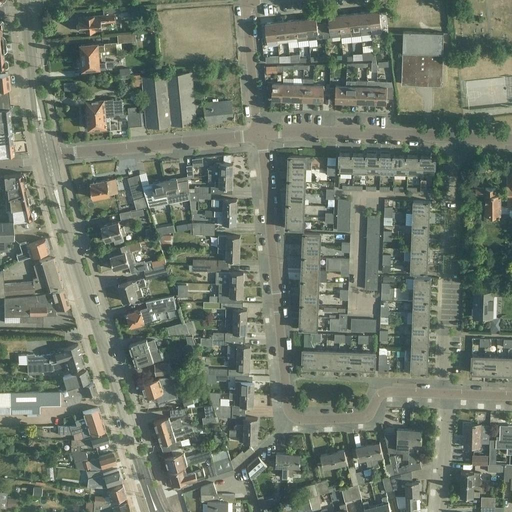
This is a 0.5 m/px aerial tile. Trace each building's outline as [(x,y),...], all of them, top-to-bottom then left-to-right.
[(423,5),(419,6),(402,8),(403,20),(417,18),(420,18),(446,15),(445,3),(443,3),(442,2),(440,3),(423,5)] [(79,17),(80,31),(102,29),(101,22),(118,21),(117,8),(103,8),(104,15),(79,17)] [(380,13),(380,11),(369,12),(372,34),(382,33),(382,29),(388,29),(386,12),(380,13)] [(372,34),(369,12),(359,13),(361,35),(372,34)] [(361,35),(359,13),(349,14),(351,36),(361,35)] [(351,36),(349,14),(339,15),(341,36),(341,37),(351,36)] [(341,36),(339,15),(328,16),(329,22),(323,23),(325,38),(341,36)] [(317,24),(317,18),(306,19),(308,40),(325,38),(323,23),(317,24)] [(308,40),(306,19),(296,20),(298,41),(308,40)] [(298,41),(296,20),(286,21),(288,42),(298,41)] [(288,42),(286,21),(276,22),(278,38),(278,43),(288,42)] [(278,38),(276,22),(265,23),(267,39),(278,38)] [(444,32),(403,31),(403,52),(403,74),(402,84),(403,84),(403,81),(417,82),(417,79),(427,79),(427,82),(441,83),(441,85),(442,75),(442,54),(443,54),(444,32)] [(118,35),(118,43),(137,42),(136,33),(118,35)] [(81,45),(82,57),(105,56),(117,55),(116,42),(81,45)] [(105,56),(82,57),(83,69),(116,67),(116,64),(114,64),(114,61),(106,61),(105,56)] [(8,72),(5,72),(0,72),(0,87),(10,87),(8,72)] [(190,72),(181,73),(143,76),(147,112),(148,125),(148,126),(149,126),(149,124),(171,122),(171,123),(172,123),(172,122),(194,120),(194,121),(195,121),(194,114),(206,113),(207,123),(218,122),(217,119),(233,118),(233,120),(235,120),(235,115),(233,115),(232,101),(204,103),(205,104),(194,105),(190,72)] [(314,79),(303,78),(303,84),(303,100),(313,101),(314,85),(314,79)] [(357,80),(357,86),(356,86),(356,102),(366,103),(367,81),(357,80)] [(76,81),(64,82),(65,90),(77,90),(76,81)] [(283,83),(273,83),(273,81),(267,81),(269,97),(272,97),(272,99),(282,100),(283,83)] [(377,81),(367,81),(366,103),(376,103),(377,81)] [(392,82),(377,81),(376,103),(387,103),(387,96),(393,96),(394,90),(392,82)] [(293,84),(283,83),(282,100),(293,100),(293,84)] [(303,84),(293,84),(293,100),(303,100),(303,84)] [(324,85),(314,85),(313,101),(323,101),(324,93),(330,93),(330,88),(324,88),(324,85)] [(336,85),(336,88),(330,88),(330,93),(336,94),(335,102),(346,102),(346,86),(336,85)] [(356,86),(346,86),(346,102),(356,102),(356,86)] [(10,108),(9,97),(8,87),(10,87),(0,87),(0,108),(9,108),(10,108)] [(113,99),(97,100),(87,101),(88,117),(110,115),(115,115),(113,99)] [(9,110),(9,108),(0,108),(0,120),(10,119),(9,114),(11,114),(10,109),(9,110)] [(136,126),(134,113),(127,113),(129,127),(136,126)] [(111,123),(110,115),(88,117),(89,129),(102,128),(102,130),(118,128),(118,123),(111,123)] [(0,131),(13,131),(12,124),(10,124),(10,119),(0,120),(0,131)] [(0,143),(12,142),(12,137),(13,137),(13,131),(0,131),(0,143)] [(0,155),(13,154),(13,152),(15,152),(14,147),(13,147),(12,142),(0,143),(0,155)] [(349,153),(340,153),(339,173),(353,173),(353,156),(349,156),(349,153)] [(363,153),(353,153),(353,156),(353,173),(366,174),(367,156),(363,156),(363,153)] [(208,169),(208,174),(208,175),(209,175),(217,174),(233,175),(233,163),(231,163),(231,154),(224,155),(224,163),(216,162),(212,166),(211,165),(207,168),(208,169)] [(377,154),(367,154),(367,156),(366,174),(380,174),(381,157),(380,157),(376,157),(377,154)] [(390,154),(380,154),(380,157),(381,157),(380,174),(394,175),(394,157),(390,157),(390,154)] [(404,155),(394,154),(394,157),(394,175),(407,175),(408,158),(407,158),(404,157),(404,155)] [(417,155),(407,155),(407,158),(408,158),(407,175),(421,175),(421,158),(417,158),(417,155)] [(431,156),(421,155),(421,158),(421,175),(435,176),(435,158),(431,158),(431,156)] [(289,156),(289,164),(288,168),(305,169),(305,167),(311,167),(312,157),(289,156)] [(202,157),(192,158),(193,166),(203,165),(202,157)] [(305,169),(288,168),(288,180),(305,181),(305,169)] [(23,173),(0,175),(0,187),(2,187),(24,185),(23,181),(25,181),(26,179),(25,174),(23,173)] [(509,215),(511,217),(511,173),(507,174),(508,186),(507,186),(507,196),(508,200),(509,200),(509,207),(500,207),(500,194),(496,194),(495,188),(476,188),(476,194),(485,194),(485,214),(498,214),(498,215),(499,215),(499,214),(500,214),(500,213),(509,213),(509,215)] [(139,174),(139,175),(134,176),(140,198),(146,196),(143,186),(139,174)] [(217,174),(209,175),(209,180),(216,180),(216,187),(233,187),(233,175),(217,174)] [(140,198),(134,176),(128,178),(131,190),(134,199),(140,198)] [(93,197),(103,196),(117,193),(114,179),(116,179),(115,178),(90,183),(93,197)] [(177,178),(165,180),(169,203),(174,202),(174,203),(181,201),(178,182),(177,178)] [(169,203),(165,180),(153,183),(153,184),(143,186),(146,196),(147,198),(149,207),(169,203)] [(188,180),(178,182),(181,201),(190,199),(189,192),(189,189),(188,180)] [(305,181),(288,180),(288,192),(304,193),(305,181)] [(25,189),(24,185),(2,187),(2,189),(3,189),(4,198),(30,195),(28,190),(26,188),(25,189)] [(211,198),(211,193),(189,192),(190,199),(191,209),(196,210),(196,201),(199,201),(199,198),(211,198)] [(304,193),(288,192),(287,204),(304,205),(304,193)] [(31,201),(30,195),(4,198),(4,199),(5,199),(6,207),(5,207),(5,210),(7,209),(29,207),(28,203),(30,203),(31,201)] [(237,199),(213,199),(213,206),(215,206),(215,211),(237,211),(237,199)] [(413,200),(413,213),(430,213),(430,201),(413,200)] [(385,207),(385,212),(393,212),(393,207),(392,207),(392,201),(387,201),(386,207),(385,207)] [(304,205),(287,204),(287,216),(303,217),(304,205)] [(30,211),(29,207),(7,209),(7,212),(8,211),(8,221),(33,218),(34,216),(33,212),(32,211),(30,211)] [(132,217),(131,211),(120,213),(122,219),(132,217)] [(237,211),(215,211),(215,216),(219,216),(218,223),(236,224),(237,211)] [(430,213),(413,213),(412,225),(429,226),(430,213)] [(303,217),(287,216),(286,228),(303,229),(303,217)] [(13,221),(0,221),(0,250),(14,250),(13,221)] [(121,227),(119,221),(101,226),(106,240),(113,238),(115,244),(125,241),(123,236),(126,235),(123,226),(121,227)] [(429,226),(412,225),(412,237),(429,238),(429,226)] [(304,233),(303,241),(303,245),(320,245),(320,233),(304,233)] [(336,234),(336,242),(342,242),(342,246),(350,246),(350,234),(336,234)] [(227,235),(226,236),(224,236),(224,243),(218,242),(218,247),(240,248),(240,236),(227,235)] [(429,238),(412,237),(411,249),(428,250),(429,238)] [(49,251),(45,239),(27,244),(26,242),(19,244),(22,253),(16,255),(18,260),(49,251)] [(140,241),(124,245),(118,247),(120,253),(110,256),(114,270),(129,265),(132,273),(147,269),(145,260),(134,263),(132,256),(133,256),(132,251),(142,248),(140,241)] [(303,249),(303,257),(319,257),(320,252),(322,252),(322,251),(326,251),(327,246),(320,246),(320,245),(303,245),(303,249)] [(350,246),(342,246),(342,252),(335,251),(335,258),(350,258),(350,246)] [(240,248),(218,247),(218,252),(224,253),(224,260),(207,260),(194,259),(194,265),(228,266),(229,260),(240,260),(240,248)] [(428,250),(411,249),(411,261),(428,262),(428,250)] [(51,257),(41,260),(33,265),(36,277),(33,278),(33,282),(4,284),(3,269),(0,270),(0,296),(34,294),(34,289),(46,285),(47,289),(63,285),(60,275),(58,270),(57,270),(54,266),(56,264),(54,258),(51,258),(51,257)] [(319,257),(303,257),(302,269),(319,269),(319,257)] [(327,257),(326,270),(341,270),(349,270),(350,258),(335,258),(327,257)] [(428,262),(411,261),(410,272),(428,273),(428,262)] [(194,265),(193,271),(207,271),(218,271),(218,272),(220,272),(219,278),(217,278),(217,284),(219,284),(244,284),(244,272),(239,272),(234,272),(230,272),(228,272),(228,266),(194,265)] [(170,275),(167,266),(145,272),(147,279),(162,276),(162,277),(170,275)] [(319,269),(302,269),(302,281),(318,281),(319,269)] [(382,283),(382,288),(390,288),(390,283),(394,283),(395,277),(383,276),(383,283),(382,283)] [(414,277),(414,289),(431,290),(431,277),(414,277)] [(145,278),(130,282),(120,284),(121,285),(121,284),(123,292),(121,292),(123,301),(139,297),(143,296),(141,288),(147,286),(145,278)] [(318,281),(302,281),(301,293),(318,293),(318,281)] [(244,284),(219,284),(219,290),(230,290),(230,296),(243,296),(244,284)] [(488,285),(488,286),(488,291),(476,291),(476,306),(474,306),(474,317),(484,317),(484,318),(485,318),(485,317),(493,317),(493,307),(494,296),(504,296),(505,286),(488,285)] [(69,306),(64,287),(52,292),(44,293),(35,295),(35,294),(34,294),(0,296),(0,327),(5,328),(4,316),(12,316),(12,322),(27,322),(43,321),(43,315),(56,315),(55,311),(69,306)] [(390,288),(382,288),(381,300),(394,300),(395,288),(390,288)] [(431,290),(414,289),(414,301),(430,302),(431,290)] [(318,293),(301,293),(301,305),(318,305),(318,293)] [(174,296),(146,301),(146,302),(150,301),(153,311),(166,309),(166,310),(176,308),(177,308),(174,296)] [(394,300),(381,300),(381,312),(389,312),(394,312),(394,300)] [(210,302),(204,301),(204,307),(226,308),(226,320),(247,320),(247,309),(243,308),(243,303),(222,302),(210,302)] [(430,302),(414,301),(413,313),(430,314),(430,302)] [(318,305),(301,305),(300,317),(317,317),(318,305)] [(141,309),(137,310),(127,313),(131,327),(152,320),(148,307),(141,309)] [(389,312),(381,312),(380,324),(389,324),(389,312)] [(430,314),(413,313),(413,325),(429,326),(430,314)] [(317,317),(300,317),(300,329),(310,329),(317,329),(317,317)] [(347,318),(339,318),(330,318),(330,330),(347,331),(347,318)] [(247,320),(226,320),(226,326),(227,326),(227,333),(233,333),(246,333),(247,333),(247,320)] [(429,326),(413,325),(412,337),(429,338),(429,326)] [(352,335),(340,334),(340,342),(351,343),(352,335)] [(373,336),(364,335),(363,343),(372,344),(373,336)] [(429,338),(412,337),(412,349),(429,350),(429,338)] [(146,339),(139,342),(130,345),(133,355),(150,349),(148,342),(153,341),(153,338),(146,339)] [(78,344),(68,347),(50,352),(50,354),(34,356),(34,354),(27,354),(27,364),(43,363),(53,363),(81,354),(78,344)] [(251,345),(245,345),(228,344),(228,357),(229,357),(251,358),(251,345)] [(159,348),(150,349),(133,355),(136,366),(153,361),(153,362),(163,359),(159,348)] [(429,350),(412,349),(411,361),(428,362),(429,350)] [(303,366),(311,367),(315,367),(316,350),(303,350),(303,366)] [(327,351),(316,350),(315,367),(327,367),(327,351)] [(339,351),(327,351),(327,367),(339,368),(339,351)] [(351,351),(339,351),(339,368),(350,368),(351,351)] [(363,352),(351,351),(350,368),(362,369),(363,352)] [(375,352),(363,352),(362,369),(375,369),(375,352)] [(84,364),(81,354),(53,363),(43,363),(27,364),(28,374),(39,374),(43,371),(53,370),(53,369),(67,365),(68,369),(84,364)] [(472,373),(484,373),(484,356),(472,356),(472,373)] [(496,357),(484,356),(484,373),(496,374),(496,357)] [(251,358),(229,357),(229,363),(237,363),(237,369),(250,369),(251,358)] [(508,357),(496,357),(496,374),(508,374),(508,357)] [(428,362),(411,361),(411,373),(428,373),(428,362)] [(170,373),(169,362),(154,364),(155,374),(170,373)] [(389,365),(387,364),(379,364),(378,372),(389,373),(389,365)] [(205,366),(200,366),(200,371),(201,374),(203,374),(217,375),(229,375),(229,369),(217,369),(208,369),(208,366),(205,366)] [(86,369),(76,372),(71,374),(73,380),(63,383),(63,385),(58,386),(60,391),(65,391),(75,387),(74,385),(89,380),(86,369)] [(217,375),(203,374),(205,383),(217,383),(217,380),(228,381),(229,375),(217,375)] [(242,375),(236,375),(235,388),(230,388),(230,393),(254,394),(254,381),(252,381),(253,375),(242,375)] [(160,379),(152,381),(142,384),(146,397),(169,390),(170,391),(171,392),(173,397),(178,395),(174,382),(162,386),(160,379)] [(65,391),(60,391),(60,404),(60,405),(61,406),(68,405),(79,402),(80,397),(97,392),(93,381),(75,387),(65,391)] [(39,404),(60,404),(60,391),(39,391),(22,392),(9,392),(0,391),(0,412),(9,412),(39,412),(39,404)] [(221,393),(209,393),(213,405),(214,409),(215,411),(245,412),(246,406),(254,406),(254,394),(230,393),(229,399),(235,399),(235,405),(221,405),(221,393)] [(185,406),(198,402),(196,395),(183,399),(185,406)] [(214,409),(213,405),(189,407),(190,413),(211,410),(214,409)] [(102,419),(98,407),(82,412),(84,418),(74,421),(76,426),(102,419)] [(169,417),(163,419),(154,422),(157,433),(182,425),(180,419),(170,422),(169,417)] [(258,418),(245,417),(245,424),(236,424),(236,430),(258,430),(258,418)] [(105,430),(102,419),(76,426),(57,426),(58,434),(72,434),(88,429),(89,435),(105,430)] [(184,425),(182,425),(157,433),(161,444),(176,440),(175,437),(193,431),(194,433),(205,430),(203,425),(194,426),(192,426),(186,424),(184,425)] [(465,446),(475,446),(479,446),(480,425),(476,425),(476,424),(474,424),(474,425),(465,424),(465,446)] [(497,440),(497,444),(496,447),(507,447),(507,454),(511,454),(511,425),(501,425),(500,440),(497,440)] [(397,446),(396,453),(404,453),(403,460),(409,460),(409,453),(410,429),(397,428),(397,438),(397,446)] [(422,429),(410,429),(409,453),(409,465),(410,471),(422,468),(420,462),(417,463),(417,452),(414,451),(415,443),(421,443),(422,429)] [(258,430),(236,430),(230,430),(230,436),(240,436),(240,442),(245,442),(257,442),(258,430)] [(106,432),(96,435),(84,439),(84,440),(71,439),(71,447),(71,451),(72,451),(81,450),(80,445),(92,442),(93,447),(109,442),(106,432)] [(169,444),(171,449),(171,450),(183,447),(181,440),(169,444)] [(368,444),(373,466),(373,467),(378,466),(377,459),(384,457),(382,451),(380,442),(368,444)] [(368,467),(373,466),(368,444),(356,447),(359,460),(366,458),(368,467)] [(251,446),(244,452),(242,451),(231,460),(234,469),(255,451),(251,446)] [(344,449),(333,452),(336,465),(347,463),(344,449)] [(87,458),(85,450),(81,450),(72,451),(76,468),(85,469),(89,468),(90,469),(95,469),(99,468),(115,463),(112,452),(98,456),(98,457),(87,460),(83,461),(82,459),(87,458)] [(210,450),(203,452),(185,458),(184,453),(175,455),(165,458),(169,470),(178,467),(212,456),(210,450)] [(276,465),(275,473),(283,473),(282,476),(288,476),(288,466),(289,453),(276,452),(276,462),(276,465)] [(336,465),(333,452),(321,455),(324,468),(336,465)] [(301,454),(289,453),(288,466),(288,476),(288,481),(292,481),(292,475),(293,475),(293,473),(300,473),(301,454)] [(396,455),(390,456),(391,463),(394,476),(396,475),(410,471),(409,465),(398,468),(397,462),(396,455)] [(259,456),(247,466),(252,479),(267,466),(259,456)] [(487,456),(473,456),(473,464),(487,464),(487,456)] [(214,463),(217,474),(234,469),(231,460),(230,457),(214,463)] [(217,475),(217,474),(214,463),(207,465),(211,477),(217,475)] [(394,476),(391,463),(385,465),(389,477),(390,476),(394,476)] [(353,485),(358,484),(359,484),(356,472),(355,467),(349,468),(353,485)] [(185,468),(179,470),(170,473),(173,484),(205,475),(203,468),(187,473),(185,468)] [(117,469),(108,472),(103,474),(105,483),(101,485),(102,487),(121,481),(117,469)] [(91,478),(93,485),(99,483),(97,476),(101,475),(99,470),(96,470),(86,471),(88,479),(91,478)] [(364,482),(361,471),(356,472),(359,484),(364,482)] [(461,471),(461,484),(474,485),(474,484),(480,485),(480,484),(481,482),(482,479),(480,477),(481,472),(475,472),(461,471)] [(396,475),(394,476),(390,476),(393,488),(405,488),(405,496),(420,495),(420,494),(419,482),(419,481),(412,481),(411,473),(397,476),(396,475)] [(394,489),(393,488),(390,476),(389,477),(382,479),(385,492),(394,489)] [(326,480),(321,481),(324,493),(329,491),(326,480)] [(324,493),(321,481),(315,483),(305,486),(308,497),(310,497),(318,495),(317,494),(324,493)] [(208,501),(207,511),(228,511),(229,501),(235,501),(235,494),(217,494),(214,483),(201,487),(201,501),(208,501)] [(362,498),(358,484),(353,485),(353,486),(350,487),(353,500),(362,498)] [(474,485),(461,484),(460,496),(470,497),(474,497),(474,496),(480,497),(480,492),(474,492),(474,485)] [(95,496),(94,502),(106,503),(109,502),(126,497),(122,485),(106,490),(108,496),(104,497),(95,496)] [(42,488),(33,487),(32,494),(41,495),(42,488)] [(353,500),(350,487),(342,489),(345,502),(353,500)] [(321,507),(318,495),(310,497),(313,510),(321,507)] [(420,495),(405,496),(406,508),(402,508),(402,511),(414,511),(414,507),(420,507),(420,506),(420,501),(422,501),(422,495),(420,495)] [(383,503),(376,505),(377,511),(391,511),(389,502),(388,502),(387,496),(382,497),(383,503)] [(481,496),(481,506),(494,506),(494,496),(481,496)] [(262,497),(258,498),(261,509),(274,505),(273,498),(263,501),(262,497)] [(313,510),(310,497),(308,497),(303,499),(306,511),(313,510)] [(303,511),(306,511),(303,499),(296,501),(298,511),(303,511)] [(110,507),(109,502),(106,503),(94,502),(93,511),(108,511),(107,511),(130,511),(127,501),(110,507)] [(369,507),(368,501),(362,502),(365,511),(377,511),(376,505),(369,507)] [(348,511),(346,503),(340,505),(342,511),(337,511),(348,511)]
